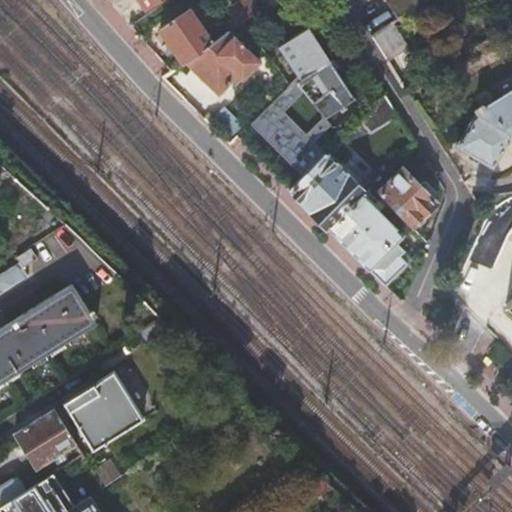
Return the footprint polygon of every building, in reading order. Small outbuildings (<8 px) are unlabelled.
[(138,0),(145,8),(157,0),(138,0)] [(235,27),(241,23),(258,11),(249,0),(244,0),(226,13),(235,27)] [(384,0),(398,20),(429,0),(384,0)] [(159,30),(183,64),(185,62),(212,44),(188,11),(159,30)] [(391,24),(368,38),(382,62),(405,48),(391,24)] [(352,100),(307,28),(272,50),(318,121),(352,100)] [(212,44),(185,62),(217,93),(234,75),(241,80),(258,62),(228,32),(212,44)] [(511,88),(483,107),(482,105),(474,110),(477,114),(456,147),(492,168),(510,140),(511,141),(511,88)] [(398,116),(384,94),(357,122),(395,161),(397,159),(372,133),(398,116)] [(242,124),(224,106),(214,117),(232,135),(242,124)] [(323,156),(288,191),(307,210),(327,230),(361,196),(362,195),(323,156)] [(401,170),(377,196),(410,228),(435,205),(431,200),(436,196),(435,192),(426,183),(422,183),(418,187),(401,170)] [(361,196),(327,230),(347,250),(383,287),(405,265),(397,256),(402,251),(395,244),(402,237),(361,196)] [(36,257),(29,245),(14,255),(18,261),(0,272),(0,292),(28,274),(23,266),(36,257)] [(0,379),(94,321),(90,313),(93,311),(91,307),(87,309),(70,282),(0,325),(0,379)] [(173,328),(161,316),(139,329),(149,343),(173,328)] [(113,371),(62,402),(91,449),(142,418),(113,371)] [(75,443),(53,408),(12,433),(34,468),(75,443)] [(103,487),(121,475),(111,459),(93,471),(103,487)] [(24,487),(0,501),(0,510),(1,511),(101,511),(90,495),(75,505),(52,469),(24,487)] [(14,473),(0,481),(0,501),(24,487),(14,473)]
